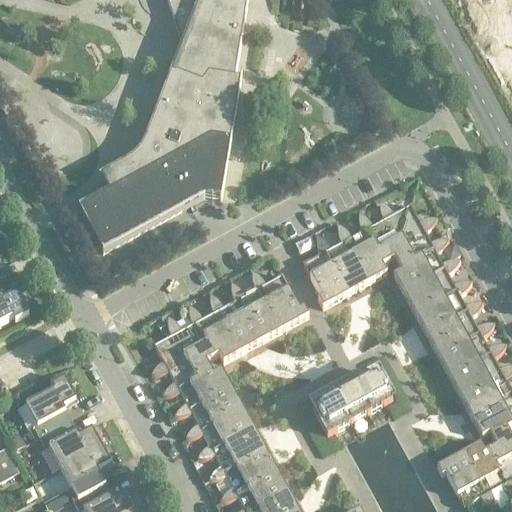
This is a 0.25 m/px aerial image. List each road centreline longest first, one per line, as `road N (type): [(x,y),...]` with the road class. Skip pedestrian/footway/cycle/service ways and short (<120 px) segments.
road 1 (residential): [(511,317),(424,158),(399,148),(84,322)]
road 2 (residential): [(187,511),(84,322)]
road 3 (residential): [(84,322),(0,170)]
